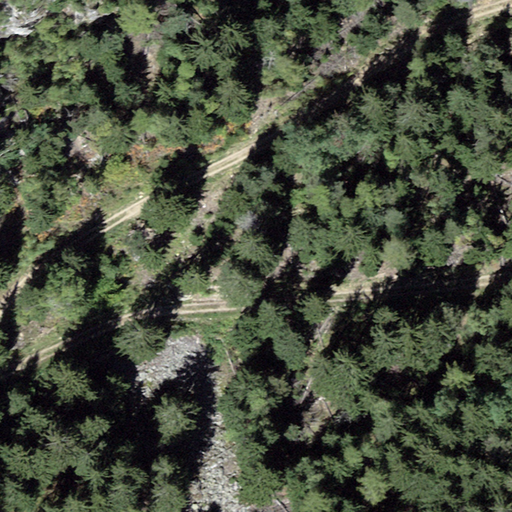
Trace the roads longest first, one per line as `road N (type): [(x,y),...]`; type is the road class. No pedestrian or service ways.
road 1 (track): [(0,317),(54,254),(505,0)]
road 2 (track): [(511,272),(228,295),(85,325),(0,376)]
